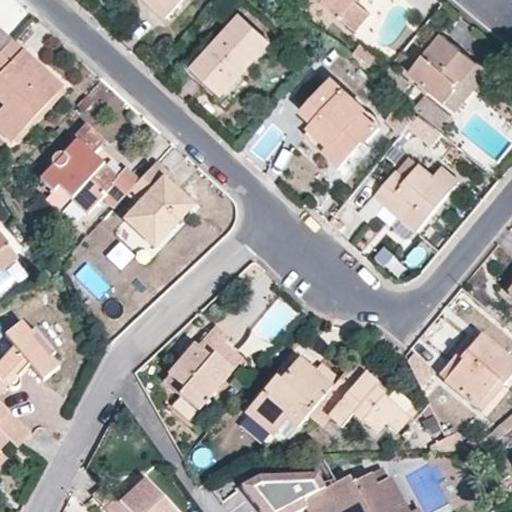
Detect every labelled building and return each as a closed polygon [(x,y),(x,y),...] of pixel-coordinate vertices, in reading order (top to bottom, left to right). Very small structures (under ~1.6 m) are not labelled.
[(148,0),(167,18),(183,0),(148,0)] [(319,0),(357,30),(371,12),(357,0),(319,0)] [(242,17),(227,33),(196,67),(222,93),(269,42),(242,17)] [(0,53),(9,44),(13,40),(0,27),(0,53)] [(218,98),(222,93),(196,67),(227,33),(221,29),(185,68),(218,98)] [(444,34),(411,72),(446,104),(480,64),(476,61),(444,34)] [(0,101),(5,105),(0,110),(0,128),(13,140),(63,86),(41,66),(35,71),(20,56),(24,50),(13,40),(9,44),(0,53),(0,101)] [(360,44),(351,56),(369,72),(379,60),(360,44)] [(24,50),(20,56),(35,71),(41,66),(24,50)] [(494,68),(484,60),(480,57),(476,61),(480,64),(446,104),(456,112),(494,68)] [(307,112),(319,124),(315,129),(332,146),(329,153),(342,165),(364,140),(368,142),(379,127),(365,115),(368,112),(333,81),(307,112)] [(68,91),(63,86),(13,140),(18,145),(68,91)] [(384,98),(396,110),(387,121),(397,131),(412,113),(390,92),(384,98)] [(416,105),(445,129),(455,115),(427,92),(416,105)] [(436,140),(443,131),(420,113),(413,121),(436,140)] [(117,177),(95,156),(107,144),(89,128),(77,140),(43,178),(55,191),(61,184),(90,212),(105,196),(114,206),(128,191),(139,180),(127,168),(117,177)] [(435,176),(412,157),(400,172),(397,170),(377,195),(400,216),(419,231),(459,182),(442,168),(435,176)] [(126,218),(157,247),(196,204),(167,178),(171,173),(157,159),(139,180),(128,191),(135,198),(132,203),(136,207),(126,218)] [(55,191),(53,193),(82,221),(90,212),(61,184),(55,191)] [(400,216),(394,223),(398,231),(405,238),(413,237),(419,231),(400,216)] [(0,249),(8,243),(0,233),(0,249)] [(0,249),(0,269),(18,255),(8,243),(0,249)] [(0,393),(7,386),(12,388),(17,388),(19,384),(20,381),(19,377),(15,373),(27,360),(43,380),(60,364),(53,356),(57,351),(39,329),(33,333),(18,316),(1,329),(19,348),(6,358),(0,352),(0,393)] [(195,343),(164,381),(199,411),(233,369),(217,354),(225,345),(230,338),(215,326),(198,347),(195,343)] [(439,376),(475,408),(498,382),(503,386),(511,375),(511,361),(482,336),(465,355),(460,350),(439,376)] [(225,345),(217,354),(233,369),(241,359),(225,345)] [(410,363),(423,391),(436,375),(417,355),(410,363)] [(299,429),(311,415),(333,388),(313,371),(299,360),(286,374),(283,372),(253,408),(280,432),(289,420),(299,429)] [(354,362),(339,380),(333,388),(311,415),(323,426),(330,417),(341,426),(353,414),(377,432),(386,422),(396,433),(411,417),(375,387),(379,383),(354,362)] [(333,388),(339,380),(319,363),(313,371),(333,388)] [(475,408),(488,418),(510,392),(503,386),(498,382),(475,408)] [(0,449),(9,439),(17,447),(31,432),(18,420),(0,402),(0,449)] [(253,408),(247,416),(272,439),(280,432),(253,408)] [(511,411),(495,428),(502,436),(511,426),(511,411)] [(299,429),(289,420),(280,432),(289,440),(299,429)] [(502,436),(495,428),(478,443),(484,451),(502,436)] [(452,451),(465,450),(459,434),(446,439),(452,451)] [(452,451),(446,439),(436,443),(439,452),(452,451)] [(163,469),(153,478),(163,489),(173,479),(163,469)] [(376,482),(387,476),(383,469),(372,475),(376,482)] [(303,501),(325,489),(318,475),(267,473),(249,483),(264,511),(299,511),(307,508),(303,501)] [(307,508),(309,511),(409,511),(389,475),(387,476),(376,482),(372,475),(354,484),(349,475),(325,489),(303,501),(307,508)] [(104,509),(107,511),(176,511),(144,478),(134,488),(119,501),(116,498),(104,509)] [(91,495),(104,509),(116,498),(103,484),(91,495)] [(134,488),(130,484),(116,498),(119,501),(134,488)]
